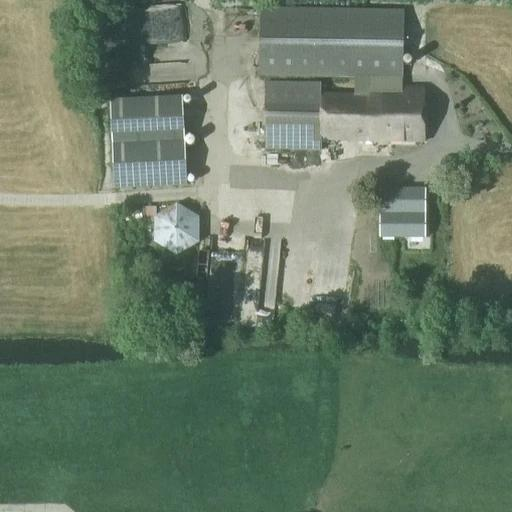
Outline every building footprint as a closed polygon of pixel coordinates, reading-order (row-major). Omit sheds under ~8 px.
[(401,81),(402,13),(259,11),(259,78),(354,80),(401,81)] [(424,143),(423,89),(401,89),(401,81),(354,80),(354,98),(320,97),(321,141),(424,143)] [(321,141),(320,97),(320,85),(264,83),(264,96),(265,140),(265,152),(321,153),(321,141)] [(113,192),(186,188),(182,99),(109,102),(113,192)] [(425,190),(379,190),(379,240),(425,240),(425,213),(425,190)] [(154,219),(153,244),(176,257),(199,245),(199,218),(177,205),(154,219)]
